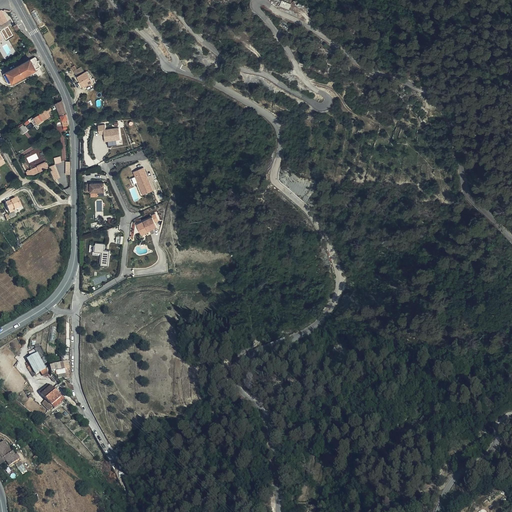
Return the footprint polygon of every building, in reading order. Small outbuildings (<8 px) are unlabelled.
[(292,3),(284,0),(282,0),(281,5),(290,8),(292,3)] [(8,20),(2,10),(0,10),(0,20),(2,24),(8,20)] [(34,67),(40,64),(35,54),(3,71),(9,81),(34,67)] [(34,67),(39,76),(43,79),(48,77),(52,80),(48,72),(43,62),(40,64),(34,67)] [(93,82),(87,70),(85,72),(82,66),(75,70),(77,74),(80,72),(81,74),(78,76),(84,86),(93,82)] [(64,106),(58,110),(61,115),(64,125),(66,124),(67,126),(70,125),(70,124),(65,108),(64,106)] [(49,116),(48,114),(46,111),(40,115),(44,120),(49,116)] [(22,134),(29,129),(24,123),(18,128),(22,134)] [(106,129),(106,124),(99,125),(100,134),(105,133),(106,140),(121,139),(119,127),(106,129)] [(29,175),(49,166),(47,161),(26,170),(29,175)] [(56,163),(49,165),(54,179),(61,176),(56,163)] [(143,194),(154,190),(145,166),(134,170),(143,194)] [(105,182),(87,182),(87,191),(92,191),(92,196),(98,196),(98,191),(105,191),(105,182)] [(13,209),(13,210),(20,208),(16,199),(4,204),(8,211),(13,209)] [(145,220),(137,224),(141,231),(148,228),(149,230),(157,226),(156,222),(159,220),(156,213),(152,215),(153,216),(145,220)] [(101,264),(109,265),(110,250),(105,249),(105,243),(96,242),(95,251),(103,251),(101,264)] [(32,350),(28,353),(31,359),(28,361),(33,371),(43,365),(46,363),(40,352),(44,349),(40,340),(30,346),(32,350)] [(63,362),(63,356),(55,357),(56,364),(63,362)] [(50,361),(46,363),(43,365),(44,370),(52,372),(53,371),(50,361)] [(46,394),(51,401),(53,403),(59,398),(57,395),(61,392),(51,379),(49,378),(40,386),(46,394)] [(47,404),(51,401),(46,394),(42,397),(47,404)] [(20,456),(21,458),(26,455),(19,445),(16,447),(9,436),(0,441),(0,442),(7,454),(9,452),(11,455),(14,460),(20,456)] [(21,462),(17,464),(21,472),(26,470),(24,466),(23,466),(21,462)]
